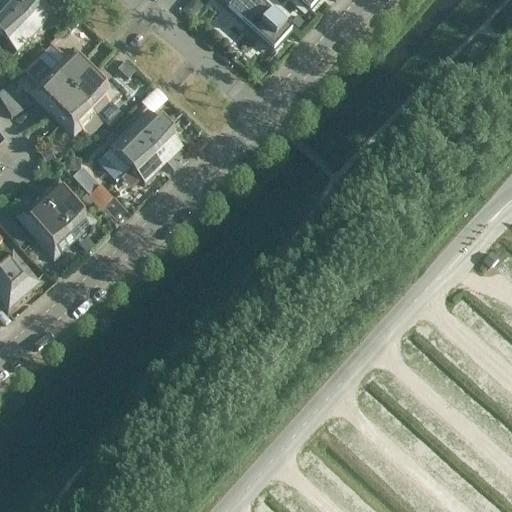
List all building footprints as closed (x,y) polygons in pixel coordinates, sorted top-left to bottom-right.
[(15,12),(27,0),(0,0),(0,39),(1,41),(16,26),(13,22),(19,16),(15,12)] [(53,18),(51,17),(33,0),(27,0),(15,12),(19,16),(13,22),(16,26),(1,41),(15,54),(14,55),(16,56),(53,18)] [(252,0),(220,0),(217,4),(273,54),(290,34),(252,0)] [(294,0),(309,13),(320,0),(294,0)] [(37,61),(49,74),(72,97),(95,74),(72,51),(63,61),(51,49),(52,48),(51,47),(49,49),(50,49),(38,61),(37,61)] [(49,74),(27,97),(50,120),(72,97),(49,74)] [(95,74),(72,97),(102,127),(103,126),(96,119),(118,96),(95,74)] [(154,115),(168,101),(156,90),(143,104),(154,115)] [(72,97),(50,120),(73,142),(82,133),(89,140),(102,127),(72,97)] [(146,114),(108,151),(109,152),(110,152),(126,169),(164,133),(147,116),(148,115),(146,114)] [(164,133),(126,169),(143,186),(143,187),(144,188),(165,167),(172,175),(187,161),(180,153),(182,151),(181,150),(180,150),(164,133)] [(57,182),(35,201),(55,223),(77,204),(57,182)] [(104,209),(111,200),(98,190),(91,199),(104,209)] [(55,223),(35,201),(14,221),(33,242),(55,223)] [(96,225),(77,204),(55,223),(74,245),(96,225)] [(4,211),(0,214),(0,226),(17,250),(27,242),(4,211)] [(74,245),(55,223),(33,242),(53,264),(74,245)] [(0,304),(8,313),(39,286),(12,254),(10,256),(11,256),(0,265),(0,304)]
